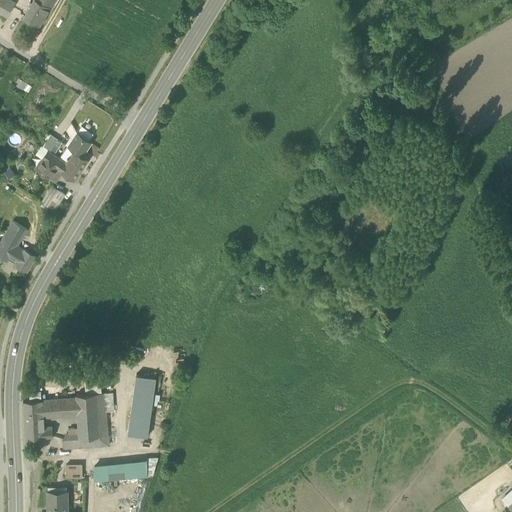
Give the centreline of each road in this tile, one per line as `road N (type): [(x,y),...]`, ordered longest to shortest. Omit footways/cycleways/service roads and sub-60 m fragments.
road 1 (primary): [(140,123),(18,342),(15,511)]
road 2 (track): [(210,511),(402,381),(424,385),(511,449)]
road 3 (unclassified): [(140,123),(0,40)]
road 4 (primary): [(216,0),(140,123)]
